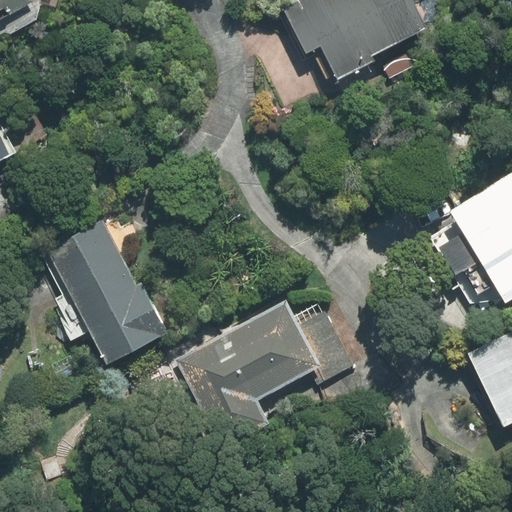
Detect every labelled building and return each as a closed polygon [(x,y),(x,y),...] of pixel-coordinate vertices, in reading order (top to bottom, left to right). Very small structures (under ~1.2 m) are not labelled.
[(0,0),(0,22),(37,4),(34,0),(0,0)] [(375,57),(430,29),(414,0),(297,0),(283,8),(307,55),(323,46),(340,80),(377,62),(375,57)] [(0,163),(13,156),(0,133),(0,163)] [(511,174),(452,210),(466,233),(441,248),(458,277),(483,262),(508,303),(511,300),(511,174)] [(105,219),(48,247),(108,363),(169,332),(144,282),(139,285),(105,219)] [(301,325),(288,300),(176,360),(224,449),(272,423),(261,402),(313,374),(319,386),(356,366),(326,311),(301,325)] [(511,330),(468,351),(504,426),(511,421),(511,330)] [(58,454),(40,459),(47,483),(66,477),(58,454)]
